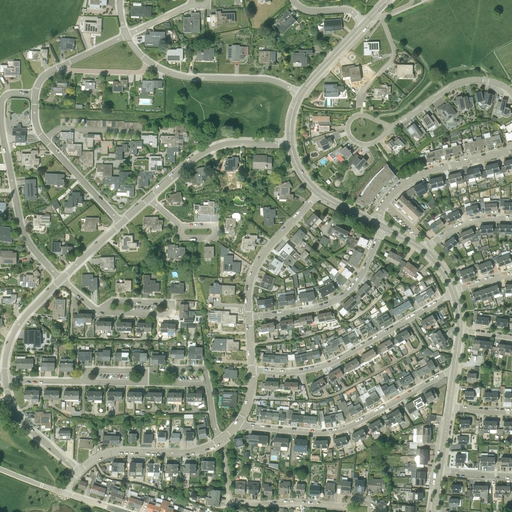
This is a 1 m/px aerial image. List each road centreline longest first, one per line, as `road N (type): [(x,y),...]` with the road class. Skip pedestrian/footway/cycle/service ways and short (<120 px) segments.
road 1 (residential): [(236,424),(335,431),(454,370)]
road 2 (residential): [(251,369),(326,364),(453,291)]
road 3 (residential): [(248,318),(341,297),(363,272),(383,227)]
road 4 (residential): [(61,279),(22,235),(0,127)]
road 5 (residential): [(120,222),(44,139),(34,93)]
road 6 (residential): [(300,92),(272,80),(179,76),(146,62)]
road 7 (residential): [(149,196),(210,148),(289,142)]
road 8 (residential): [(80,472),(115,451),(191,451),(221,439)]
road 9 (residential): [(248,318),(254,268),(316,192)]
road 10 (residential): [(384,203),(413,175),(511,149)]
road 11 (residential): [(101,310),(168,313),(169,302),(109,302)]
road 12 (residential): [(511,93),(484,80),(457,81),(392,126)]
road 13 (residential): [(80,472),(20,419),(4,378)]
road 14 (residential): [(85,381),(144,379),(141,371),(85,373)]
